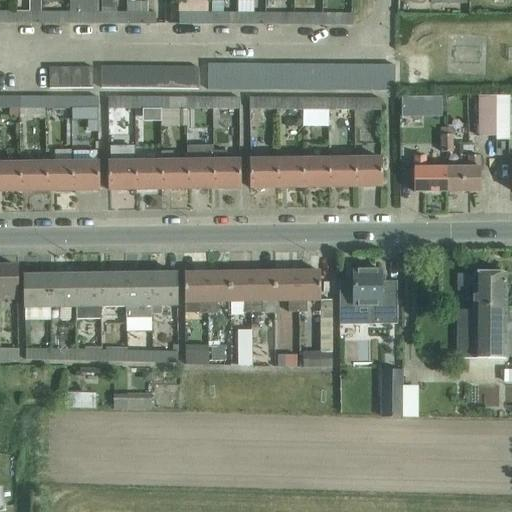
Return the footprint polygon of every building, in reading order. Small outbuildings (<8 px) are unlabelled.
[(98,0),(98,13),(98,25),(127,25),(127,13),(112,13),(112,0),(98,0)] [(0,2),(0,24),(12,24),(12,13),(12,3),(0,2)] [(41,13),(12,13),(12,24),(41,24),(41,13)] [(41,13),(41,24),(69,25),(69,13),(41,13)] [(98,13),(69,13),(69,25),(98,25),(98,13)] [(156,14),(127,13),(127,25),(156,25),(156,14)] [(208,25),(208,14),(179,14),(179,25),(208,25)] [(237,14),(208,14),(208,25),(237,25),(237,14)] [(237,14),(237,25),(266,26),(266,14),(237,14)] [(294,14),(266,14),(266,26),(294,26),(294,14)] [(294,14),(294,26),(323,26),(323,15),(294,14)] [(352,15),(323,15),(323,26),(352,26),(352,15)] [(220,91),(220,65),(208,65),(208,91),(220,91)] [(220,65),(220,91),(233,91),(233,65),(220,65)] [(233,65),(233,91),(245,91),(245,65),(233,65)] [(245,65),(245,91),(258,91),(258,66),(245,65)] [(258,66),(258,91),(270,91),(270,66),(258,66)] [(283,66),(270,66),(270,91),(283,92),(283,66)] [(295,66),(283,66),(283,92),(295,92),(295,66)] [(295,66),(295,92),(308,92),(308,66),(295,66)] [(308,66),(308,92),(320,92),(321,66),(308,66)] [(333,66),(321,66),(320,92),(333,92),(333,66)] [(333,66),(333,92),(345,92),(346,66),(333,66)] [(358,66),(346,66),(345,92),(358,92),(358,66)] [(358,66),(358,92),(370,92),(371,66),(358,66)] [(371,66),(370,92),(383,92),(383,66),(371,66)] [(383,66),(383,92),(395,92),(395,67),(383,66)] [(60,89),(60,68),(50,68),(50,89),(60,89)] [(71,68),(60,68),(60,89),(71,89),(71,68)] [(82,68),(71,68),(71,89),(82,89),(82,68)] [(93,68),(82,68),(82,89),(93,89),(93,68)] [(112,88),(112,68),(102,68),(101,88),(112,88)] [(112,68),(112,88),(123,88),(123,68),(112,68)] [(123,68),(123,88),(134,88),(134,68),(123,68)] [(145,69),(134,68),(134,88),(145,89),(145,69)] [(156,69),(145,69),(145,89),(155,89),(156,69)] [(166,69),(156,69),(155,89),(166,89),(166,69)] [(166,69),(166,89),(177,89),(177,69),(166,69)] [(188,69),(177,69),(177,89),(188,89),(188,69)] [(199,69),(188,69),(188,89),(199,89),(199,69)] [(0,109),(19,109),(19,98),(0,97),(0,109)] [(49,98),(19,98),(19,109),(49,109),(49,98)] [(71,110),(71,98),(49,98),(49,109),(71,110)] [(98,98),(71,98),(71,110),(98,110),(98,98)] [(134,110),(134,98),(108,98),(108,110),(134,110)] [(134,98),(134,110),(161,110),(161,98),(134,98)] [(161,98),(161,110),(161,126),(185,126),(185,110),(185,99),(161,98)] [(185,99),(185,110),(213,110),(213,99),(185,99)] [(239,99),(213,99),(213,110),(239,110),(239,99)] [(276,111),(276,99),(249,99),(250,111),(276,111)] [(302,99),(276,99),(276,111),(302,111),(302,99)] [(302,99),(302,111),(329,111),(329,99),(302,99)] [(329,99),(329,111),(354,111),(354,99),(329,99)] [(354,99),(354,111),(381,111),(380,99),(354,99)] [(424,99),(402,99),(403,118),(424,118),(424,99)] [(496,132),(497,116),(497,100),(480,100),(480,132),(496,132)] [(497,116),(496,132),(496,142),(509,142),(509,116),(497,116)] [(214,163),(214,190),(240,190),(240,152),(228,153),(228,163),(214,163)] [(448,193),(448,169),(426,169),(426,158),(415,158),(415,169),(414,169),(414,193),(448,193)] [(468,169),(448,169),(448,193),(481,193),(481,169),(480,169),(480,158),(468,158),(468,169)] [(355,161),(356,188),(382,188),(382,160),(355,161)] [(303,189),(303,161),(277,162),(277,189),(303,189)] [(329,161),(303,161),(303,189),(329,189),(329,161)] [(356,188),(355,161),(329,161),(329,189),(356,188)] [(277,189),(277,162),(250,162),(251,190),(277,189)] [(188,163),(161,164),(162,191),(188,190),(188,163)] [(214,190),(214,163),(188,163),(188,190),(214,190)] [(135,191),(135,164),(109,164),(109,192),(135,191)] [(162,191),(161,164),(135,164),(135,191),(162,191)] [(46,165),(20,166),(20,193),(46,192),(46,165)] [(72,165),(46,165),(46,192),(73,192),(72,165)] [(99,165),(72,165),(73,192),(99,192),(99,165)] [(0,193),(20,193),(20,166),(0,166),(0,193)] [(0,300),(18,300),(18,287),(17,267),(0,266),(0,300)] [(397,325),(397,303),(397,283),(382,283),(382,271),(354,272),(354,292),(354,308),(369,307),(369,325),(397,325)] [(320,272),(298,273),(298,313),(306,313),(306,303),(321,303),(320,272)] [(253,314),(253,273),(230,274),(230,304),(243,304),(243,314),(253,314)] [(275,273),(253,273),(253,314),(276,314),(276,304),(275,273)] [(298,313),(298,273),(275,273),(276,304),(288,304),(288,314),(298,313)] [(162,314),(162,308),(177,308),(177,274),(151,275),(152,314),(162,314)] [(208,315),(207,274),(185,274),(185,305),(198,304),(198,315),(208,315)] [(230,274),(207,274),(208,315),(217,315),(217,305),(230,304),(230,274)] [(511,332),(505,333),(506,274),(474,274),(474,312),(455,312),(454,332),(454,359),(505,360),(505,358),(511,357),(511,332)] [(126,320),(126,275),(100,276),(101,309),(122,308),(122,323),(126,323),(126,320)] [(151,275),(126,275),(126,320),(152,320),(152,314),(151,275)] [(50,309),(49,276),(25,277),(25,310),(50,309)] [(75,309),(75,276),(49,276),(50,309),(75,309)] [(101,309),(100,276),(75,276),(75,309),(75,319),(101,319),(101,309)] [(237,366),(252,366),(251,331),(237,331),(237,366)] [(388,335),(388,348),(400,348),(400,335),(388,335)] [(342,355),(350,355),(350,341),(342,341),(342,355)] [(211,361),(225,361),(225,343),(211,343),(211,361)] [(183,364),(207,365),(207,345),(183,345),(183,364)] [(304,366),(329,366),(328,347),(304,347),(304,366)] [(19,350),(0,349),(0,361),(18,362),(19,350)] [(49,362),(49,351),(27,351),(27,362),(49,362)] [(75,351),(49,351),(49,362),(75,363),(75,351)] [(101,352),(75,351),(75,363),(101,363),(101,352)] [(127,363),(127,352),(101,352),(101,363),(127,363)] [(127,352),(127,363),(152,364),(152,353),(127,352)] [(152,353),(152,364),(178,364),(178,353),(152,353)] [(284,354),(284,368),(295,368),(296,355),(284,354)] [(381,370),(381,418),(400,418),(401,370),(381,370)] [(404,418),(419,418),(419,386),(403,386),(404,418)]
